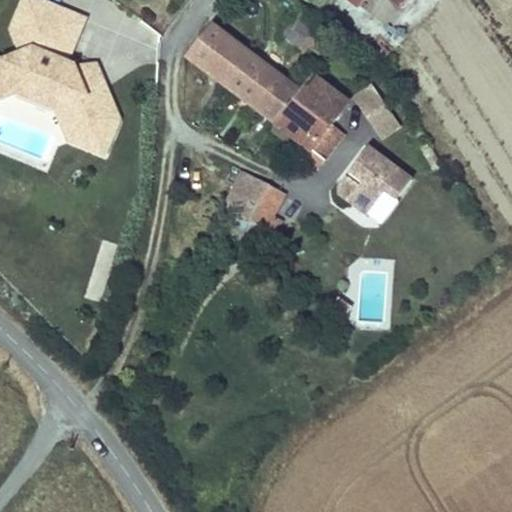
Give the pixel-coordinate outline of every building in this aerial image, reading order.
[(73,63),(70,61),(88,18),(44,0),(20,0),(8,30),(16,51),(1,57),(0,56),(0,101),(15,95),(52,111),(66,143),(105,159),(121,120),(97,63),(75,65),(73,63)] [(364,0),(344,0),(357,9),(364,0)] [(406,0),(387,0),(399,9),(406,0)] [(317,25),(301,12),(282,36),(303,53),(307,48),(302,44),(317,25)] [(299,92),(212,25),(187,56),(275,123),(299,92)] [(348,103),(312,76),(299,92),(275,123),(312,152),(325,161),(342,138),(330,129),(348,103)] [(352,98),(381,142),(402,128),(372,85),(352,98)] [(312,152),(275,123),(270,131),(301,155),(299,158),(316,172),(325,161),(312,152)] [(412,180),(368,147),(339,186),(340,195),(368,215),(385,191),(397,200),(412,180)] [(269,185),(243,172),(224,210),(226,210),(232,212),(252,220),(269,185)] [(297,200),(269,185),(252,220),(232,212),(224,231),(256,246),(274,219),(284,225),(297,200)]
